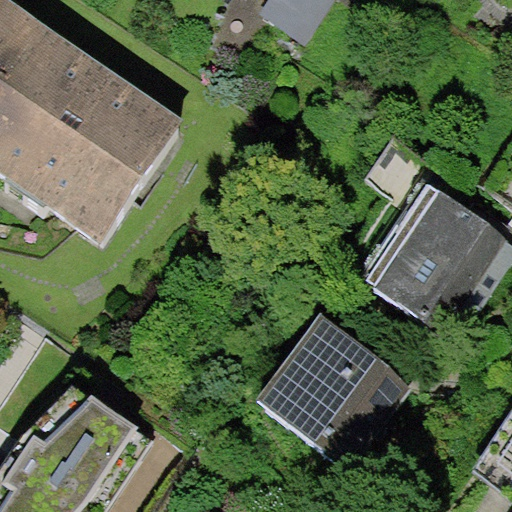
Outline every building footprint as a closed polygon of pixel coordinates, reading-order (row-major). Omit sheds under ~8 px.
[(272,0),(265,14),(331,49),(354,6),(373,16),(381,0),(272,0)] [(0,184),(102,255),(184,136),(0,9),(0,184)] [(494,237),(427,196),(366,297),(433,338),(494,237)] [(409,395),(322,331),(259,416),(346,480),(409,395)] [(115,511),(151,454),(79,400),(18,464),(0,490),(0,511),(115,511)] [(511,436),(481,486),(511,505),(511,436)]
